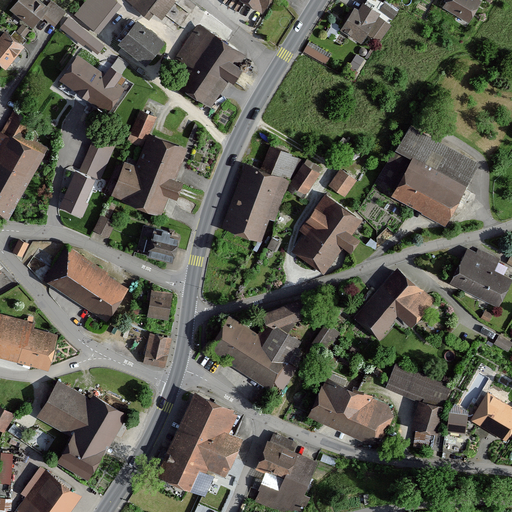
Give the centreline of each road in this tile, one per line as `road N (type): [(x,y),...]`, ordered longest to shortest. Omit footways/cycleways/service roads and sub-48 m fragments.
road 1 (residential): [(186,312),(260,299),(511,224)]
road 2 (residential): [(267,419),(382,459),(511,472)]
road 3 (primary): [(191,285),(235,148),(277,69)]
road 4 (track): [(235,148),(161,78),(171,41),(119,0)]
road 5 (residential): [(191,285),(68,236),(0,230)]
road 6 (unclassified): [(100,353),(75,338),(0,249)]
road 7 (primary): [(104,511),(172,384)]
road 8 (unknown): [(68,236),(54,220),(52,198),(74,109)]
